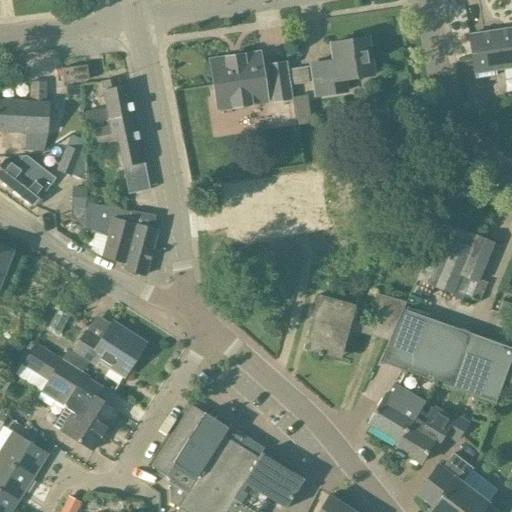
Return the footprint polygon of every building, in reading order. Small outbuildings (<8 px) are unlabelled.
[(511,28),(469,35),(475,77),(497,74),(496,70),(511,67),(511,28)] [(315,97),(350,91),(348,79),(373,75),(367,38),(329,44),(332,61),(310,64),(315,97)] [(217,110),(268,103),(260,52),(209,60),(213,87),(217,110)] [(287,60),(267,64),(273,102),(293,99),(287,60)] [(64,83),(89,80),(87,65),(62,68),(64,83)] [(307,67),(290,70),(292,86),(309,83),(307,67)] [(106,108),(86,111),(87,118),(88,124),(108,121),(108,119),(114,118),(134,114),(133,109),(128,85),(127,85),(119,87),(117,78),(101,82),(103,90),(106,108)] [(0,100),(0,131),(23,133),(26,133),(25,151),(43,152),(46,134),(48,103),(45,103),(46,82),(32,81),(31,102),(0,100)] [(110,127),(94,130),(97,144),(118,140),(118,141),(138,137),(138,136),(134,114),(114,118),(108,119),(108,121),(109,122),(110,127)] [(123,167),(143,163),(138,137),(118,141),(123,167)] [(69,147),(60,174),(85,182),(84,152),(69,147)] [(55,179),(27,156),(22,156),(14,166),(5,160),(0,166),(0,179),(34,206),(45,191),(45,192),(55,179)] [(143,163),(123,167),(129,194),(149,190),(143,163)] [(73,184),(72,205),(86,206),(87,185),(73,184)] [(86,204),(85,222),(106,228),(107,223),(112,225),(116,226),(114,233),(134,239),(130,254),(149,260),(157,231),(135,225),(135,224),(128,222),(130,213),(86,204)] [(145,276),(149,260),(130,254),(134,239),(114,233),(116,226),(107,223),(106,228),(85,222),(84,231),(107,237),(101,257),(124,264),(123,269),(145,276)] [(470,247),(437,233),(417,281),(450,295),(459,276),(476,283),(493,243),(475,235),(470,247)] [(0,281),(12,251),(0,246),(0,281)] [(318,296),(303,350),(318,353),(317,355),(320,356),(321,354),(339,359),(344,342),(348,343),(353,330),(388,338),(405,299),(374,290),(366,321),(351,316),(354,306),(318,296)] [(511,318),(511,304),(501,301),(497,312),(511,318)] [(367,423),(399,442),(399,443),(413,418),(414,418),(423,402),(435,382),(455,328),(405,310),(381,363),(406,372),(408,372),(399,387),(396,385),(390,396),(385,393),(367,423)] [(68,349),(60,360),(82,373),(90,361),(96,365),(99,361),(111,369),(123,377),(145,343),(112,322),(101,340),(85,330),(72,350),(71,351),(68,349)] [(511,348),(472,334),(455,328),(435,382),(452,388),(496,404),(511,357),(511,348)] [(88,377),(82,373),(60,360),(36,345),(23,365),(47,380),(40,393),(63,407),(64,405),(65,406),(53,426),(60,430),(92,451),(116,412),(80,390),(87,379),(88,377)] [(399,443),(399,442),(395,448),(420,463),(431,444),(437,448),(444,436),(457,443),(469,422),(455,413),(453,417),(434,406),(433,408),(423,402),(414,418),(413,418),(399,443)] [(224,511),(261,453),(219,426),(221,424),(190,404),(151,467),(169,479),(170,502),(177,507),(179,508),(176,511),(224,511)] [(0,449),(0,457),(32,478),(48,454),(12,431),(0,449)] [(261,453),(224,511),(256,511),(255,511),(264,496),(285,510),(304,479),(261,453)] [(498,511),(499,511),(488,504),(461,483),(473,469),(453,453),(441,468),(438,465),(415,494),(431,506),(426,511),(498,511)] [(0,491),(17,502),(32,478),(0,457),(0,491)] [(0,511),(11,511),(17,502),(0,491),(0,511)] [(317,511),(354,511),(328,495),(317,511)]
